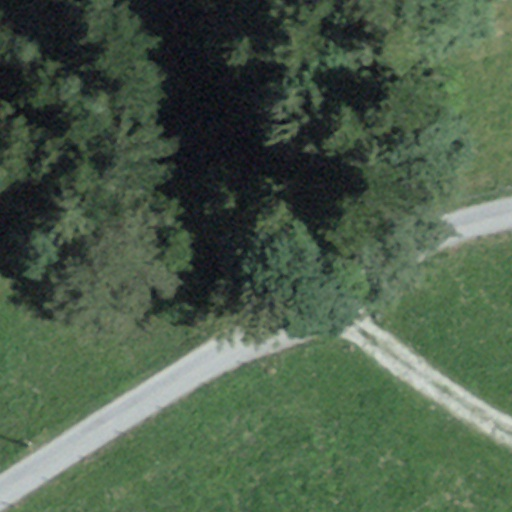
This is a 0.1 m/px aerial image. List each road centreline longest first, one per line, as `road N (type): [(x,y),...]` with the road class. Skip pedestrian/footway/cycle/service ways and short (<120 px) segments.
road 1 (unclassified): [(0,501),(335,296),(511,217)]
road 2 (track): [(335,296),(450,406),(511,429)]
